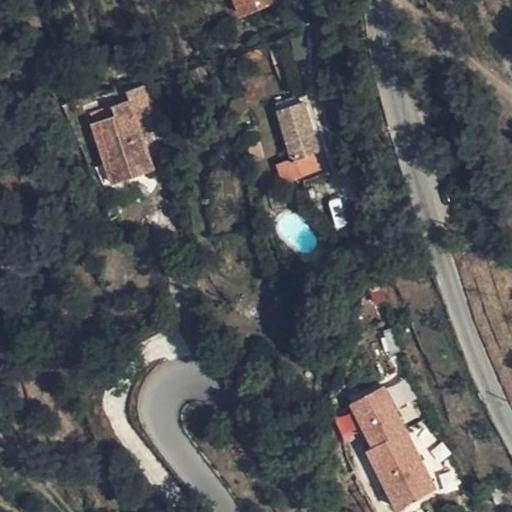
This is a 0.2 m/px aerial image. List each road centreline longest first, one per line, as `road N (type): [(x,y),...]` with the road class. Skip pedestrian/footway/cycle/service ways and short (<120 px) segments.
road 1 (unknown): [(279,0),(388,317),(447,431),(511,511)]
road 2 (tertiary): [(511,415),(457,300),(413,178),(377,0)]
road 3 (tertiary): [(230,511),(161,421),(168,389),(202,380),(324,511)]
road 4 (unknown): [(378,1),(511,129)]
